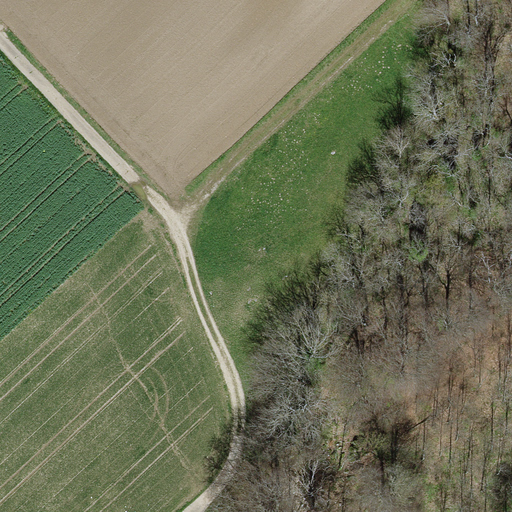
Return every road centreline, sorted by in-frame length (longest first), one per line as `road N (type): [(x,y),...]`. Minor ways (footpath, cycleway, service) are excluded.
road 1 (track): [(200,511),(214,501),(244,396),(201,309),(181,225),(235,156),(408,0)]
road 2 (track): [(0,32),(181,225)]
